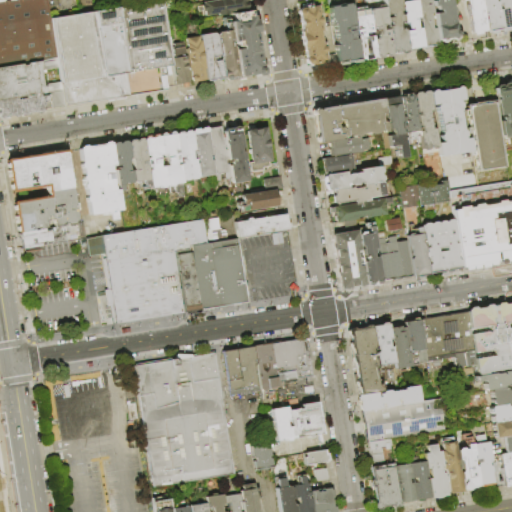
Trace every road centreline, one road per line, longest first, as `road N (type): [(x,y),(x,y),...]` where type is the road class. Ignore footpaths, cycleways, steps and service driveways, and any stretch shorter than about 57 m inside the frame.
road 1 (residential): [(511,56),(0,138)]
road 2 (residential): [(272,0),(322,313)]
road 3 (residential): [(322,313),(354,511)]
road 4 (tertiary): [(322,313),(126,344)]
road 5 (tertiary): [(511,282),(322,313)]
road 6 (secondary): [(10,363),(34,511)]
